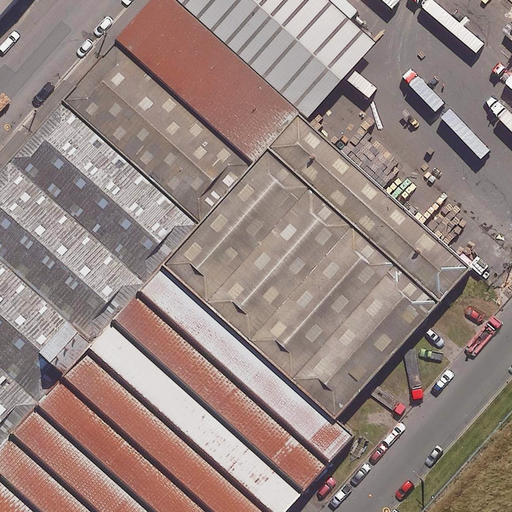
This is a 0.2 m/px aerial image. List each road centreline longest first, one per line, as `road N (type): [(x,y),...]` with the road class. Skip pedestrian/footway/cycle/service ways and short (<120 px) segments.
road 1 (unclassified): [(355,511),(511,335)]
road 2 (unclassified): [(0,95),(85,0)]
